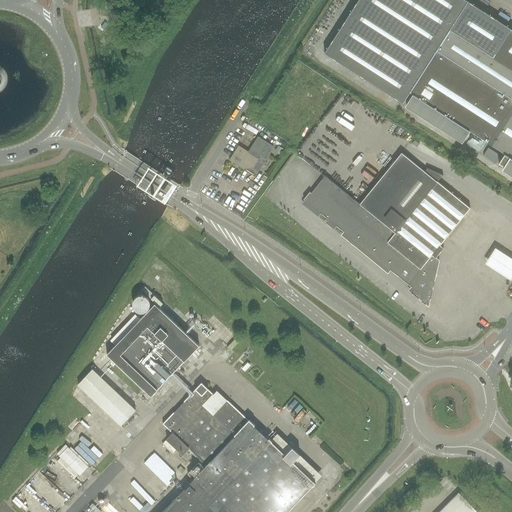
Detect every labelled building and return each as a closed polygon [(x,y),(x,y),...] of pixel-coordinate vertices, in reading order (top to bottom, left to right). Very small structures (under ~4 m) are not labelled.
[(511,29),(466,0),(357,0),(351,11),(325,53),(341,63),(403,103),(410,93),(413,95),(406,106),(462,142),(469,131),(505,154),(499,163),(504,166),(503,168),(511,173),(511,29)] [(248,153),(239,147),(231,160),(246,169),(249,165),(259,171),(274,147),(259,137),(248,153)] [(425,172),(401,153),(360,204),(324,175),(323,176),(324,177),(311,193),(310,192),(304,199),(305,200),(321,213),(328,219),(329,219),(337,225),(336,226),(344,232),(391,270),(390,270),(426,299),(436,258),(444,248),(440,245),(470,208),(438,182),(443,175),(427,168),(427,169),(425,172)] [(511,258),(508,256),(495,248),(486,263),(498,272),(511,280),(511,278),(511,258)] [(146,287),(142,291),(160,307),(164,303),(146,287)] [(162,311),(155,304),(107,354),(152,396),(199,346),(162,311)] [(93,369),(78,385),(121,426),(136,410),(93,369)] [(213,394),(202,383),(163,424),(173,433),(166,440),(183,456),(189,449),(207,465),(162,511),(288,511),(317,481),(318,481),(322,476),(278,434),(271,441),(217,390),(213,394)] [(86,422),(69,439),(75,446),(93,429),(86,422)] [(82,453),(96,466),(110,452),(95,439),(82,453)] [(88,464),(89,463),(71,447),(70,447),(67,444),(58,454),(61,457),(58,460),(75,477),(79,473),(81,475),(89,465),(88,464)] [(143,479),(138,483),(144,489),(139,493),(149,504),(158,495),(143,479)] [(477,511),(459,493),(439,511),(477,511)]
